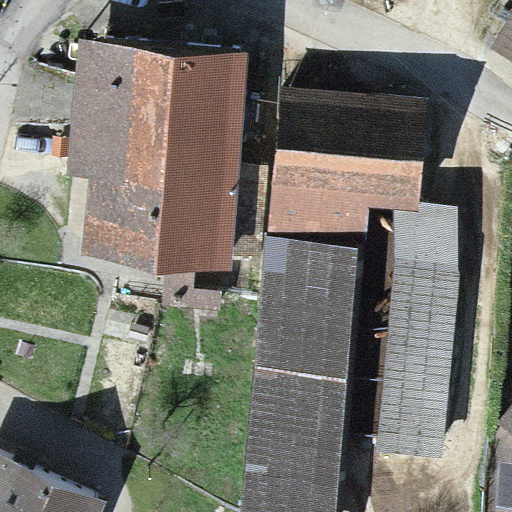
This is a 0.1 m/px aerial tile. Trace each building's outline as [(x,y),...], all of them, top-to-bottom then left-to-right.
[(94,231),(228,236),(236,36),(85,30),(80,153),(97,154),(94,231)] [(290,75),(268,229),(363,231),(363,191),(420,193),(418,78),(290,75)] [(268,229),(247,496),(291,511),(336,511),(363,231),(268,229)] [(490,470),(487,511),(511,511),(511,414),(506,410),(490,470)] [(0,511),(86,511),(99,480),(0,440),(0,511)]
